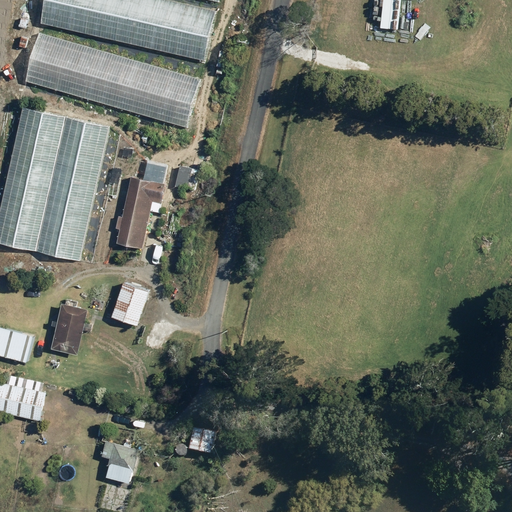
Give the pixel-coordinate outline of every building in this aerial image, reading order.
[(222,11),(174,0),(50,0),(45,24),(210,61),(222,11)] [(204,77),(44,33),(31,81),(190,126),(204,77)] [(113,127),(25,108),(0,218),(0,241),(84,260),(113,127)] [(169,184),(135,176),(126,217),(122,216),(119,228),(123,229),(120,243),(146,248),(156,202),(165,203),(169,184)] [(142,326),(154,291),(128,282),(116,317),(142,326)] [(90,322),(93,309),(67,303),(62,321),(57,320),(56,325),(61,327),(56,348),(82,355),(88,330),(95,332),(97,324),(90,322)] [(39,335),(0,325),(0,354),(31,362),(39,335)] [(0,411),(44,421),(50,392),(0,381),(0,411)] [(216,454),(220,432),(197,428),(193,450),(216,454)] [(144,447),(110,439),(106,455),(114,457),(112,463),(114,463),(110,476),(134,482),(137,470),(139,470),(144,447)]
